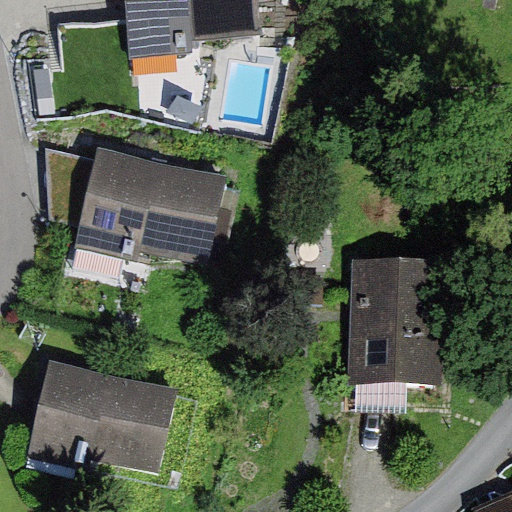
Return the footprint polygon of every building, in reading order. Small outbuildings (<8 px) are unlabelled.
[(256,0),(124,0),(129,65),(194,61),(193,49),(260,44),(256,0)] [(50,226),(81,234),(97,165),(47,153),(50,226)] [(227,187),(99,156),(97,165),(81,234),(75,255),(138,270),(141,258),(206,274),(227,187)] [(353,267),(349,394),(443,397),(448,270),(353,267)] [(194,403),(62,374),(43,461),(175,489),(194,403)]
